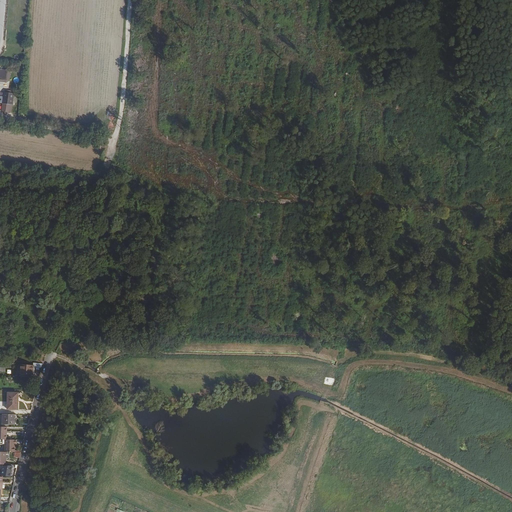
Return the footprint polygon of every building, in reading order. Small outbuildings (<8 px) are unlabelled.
[(14,94),(10,94),(8,94),(4,94),(2,112),(6,113),(7,105),(13,106),(14,94)] [(22,365),(21,373),(33,374),(34,366),(22,365)] [(11,392),(10,409),(20,409),(21,401),(20,401),(20,393),(11,392)] [(15,424),(15,414),(3,414),(2,423),(15,424)] [(6,452),(15,452),(15,446),(15,444),(17,444),(17,439),(7,439),(6,439),(5,452),(6,452)] [(2,475),(10,477),(13,466),(6,464),(5,469),(3,469),(2,475)]
